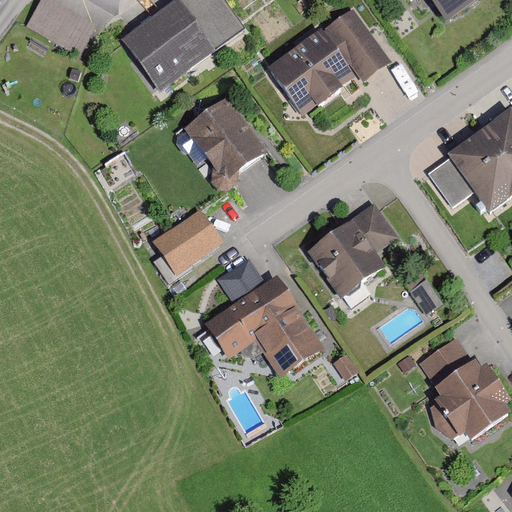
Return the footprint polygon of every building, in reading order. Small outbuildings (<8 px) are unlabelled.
[(180,0),(179,1),(216,52),(246,30),(224,0),(180,0)] [(429,0),(446,23),(477,0),(429,0)] [(179,1),(123,42),(160,92),(216,52),(179,1)] [(98,32),(44,2),(29,29),(82,59),(98,32)] [(391,64),(354,11),(327,30),(351,63),(365,83),(391,64)] [(327,30),(324,32),(347,65),(351,63),(327,30)] [(324,32),(269,71),(300,115),(316,105),(318,107),(340,92),(338,89),(355,77),(347,65),(324,32)] [(268,155),(227,100),(188,129),(215,166),(213,183),(219,191),(230,192),(238,185),(238,176),(268,155)] [(511,121),(434,175),(456,215),(481,199),(498,222),(511,212),(511,121)] [(355,225),(375,256),(398,241),(376,208),(354,223),(355,225)] [(157,244),(177,275),(223,246),(203,214),(157,244)] [(355,225),(311,254),(341,300),(385,271),(375,256),(355,225)] [(268,293),(252,267),(225,284),(241,310),(207,331),(230,366),(258,349),(282,388),(331,357),(285,283),(268,293)] [(444,307),(430,283),(413,293),(427,317),(444,307)] [(478,370),(461,344),(423,368),(444,403),(434,409),(437,431),(460,446),(476,436),(480,442),(511,421),(511,418),(508,412),(511,409),(511,392),(501,375),(492,381),(484,369),(478,370)]
